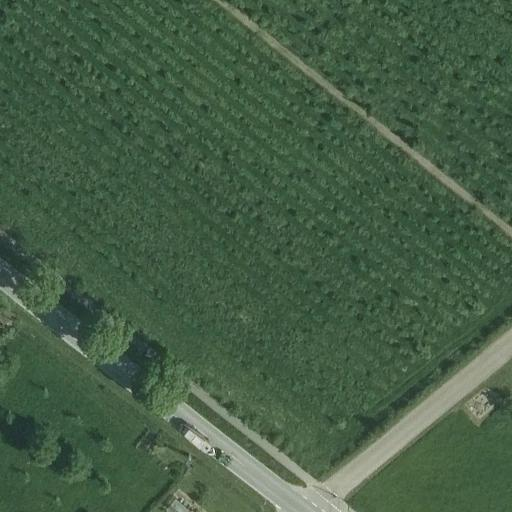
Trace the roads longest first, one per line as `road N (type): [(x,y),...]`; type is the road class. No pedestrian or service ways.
road 1 (tertiary): [(0,268),(306,509)]
road 2 (unclassified): [(511,341),(306,509)]
